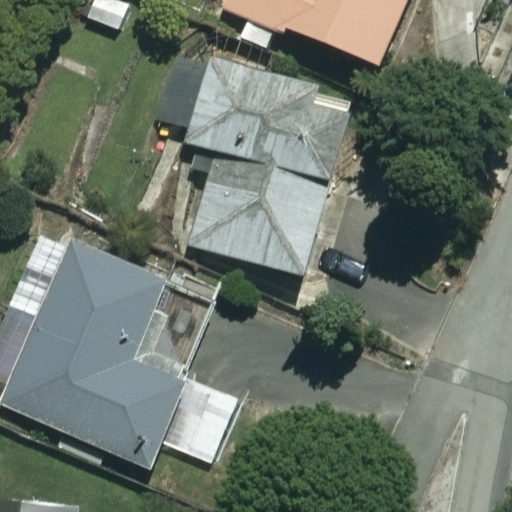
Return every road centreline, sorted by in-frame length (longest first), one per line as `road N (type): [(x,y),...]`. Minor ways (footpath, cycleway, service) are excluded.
road 1 (residential): [(511,276),(452,373),(386,511)]
road 2 (residential): [(511,289),(474,511)]
